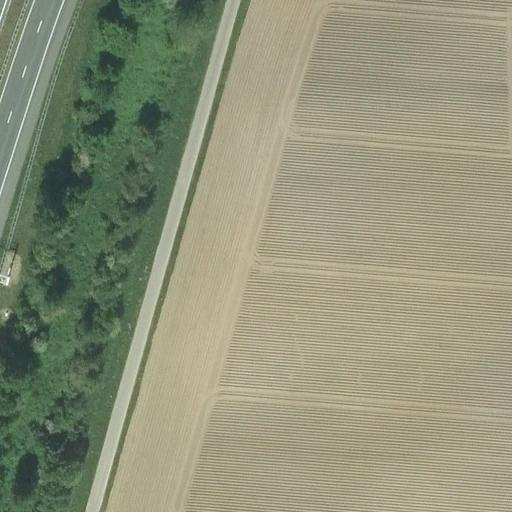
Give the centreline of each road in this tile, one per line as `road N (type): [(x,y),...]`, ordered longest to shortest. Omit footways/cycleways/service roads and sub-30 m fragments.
road 1 (unclassified): [(91,511),(233,0)]
road 2 (motorway): [(0,146),(49,0)]
